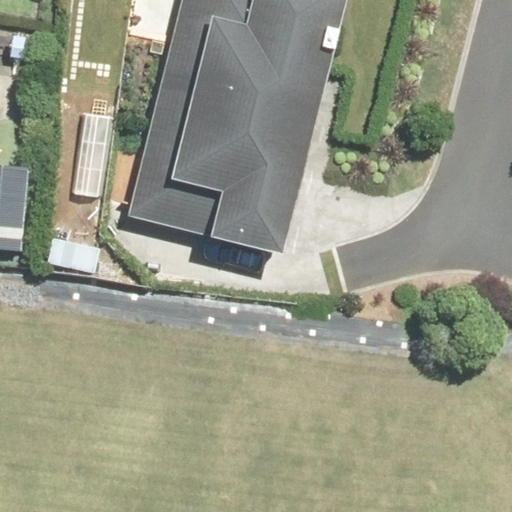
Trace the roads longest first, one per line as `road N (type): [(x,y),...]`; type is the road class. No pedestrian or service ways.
road 1 (residential): [(470,221),(511,45)]
road 2 (residential): [(470,221),(345,269)]
